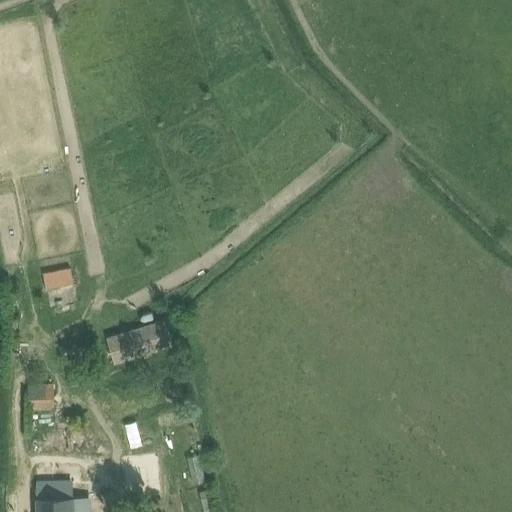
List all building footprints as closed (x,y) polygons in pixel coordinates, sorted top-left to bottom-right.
[(71,266),(43,271),(47,288),(74,283),(71,266)] [(170,321),(116,337),(122,360),(176,345),(170,321)] [(54,382),(28,383),(30,407),(55,406),(54,382)] [(124,422),(130,446),(142,443),(137,419),(124,422)] [(214,509),(209,488),(199,491),(204,511),(214,509)] [(75,511),(75,497),(38,498),(38,511),(75,511)]
